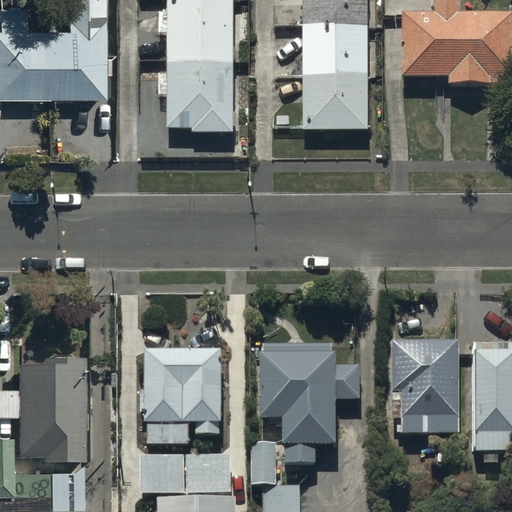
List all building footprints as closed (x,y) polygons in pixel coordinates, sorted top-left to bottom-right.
[(47,17),(1,17),(1,38),(0,38),(0,106),(103,106),(101,0),(67,0),(68,37),(47,37),(47,17)] [(230,0),(164,0),(164,126),(229,126),(230,0)] [(366,0),(302,0),(302,131),(366,131),(366,0)] [(400,16),(400,77),(447,77),(447,85),(487,85),(487,77),(508,77),(508,16),(457,16),(457,0),(433,0),(434,16),(400,16)] [(400,439),(457,439),(457,345),(390,345),(390,420),(401,420),(400,439)] [(264,359),(260,359),(261,425),(284,425),(284,450),(287,450),(287,468),(316,467),(316,450),(336,450),(335,403),(361,402),(360,369),(335,369),(335,360),(332,360),(332,347),(264,348),(264,359)] [(219,354),(147,354),(147,428),(219,428),(219,354)] [(511,354),(475,354),(475,454),(511,454),(511,354)] [(87,466),(85,358),(16,359),(18,457),(42,456),(42,467),(87,466)] [(15,391),(0,390),(0,420),(15,420),(15,391)] [(148,432),(148,447),(189,447),(189,431),(148,432)] [(11,441),(0,440),(0,496),(55,496),(55,477),(11,477),(11,441)] [(279,445),(252,446),(252,489),(279,488),(279,445)] [(139,458),(139,495),(231,495),(231,458),(139,458)] [(262,492),(262,511),(299,511),(300,491),(262,492)]
